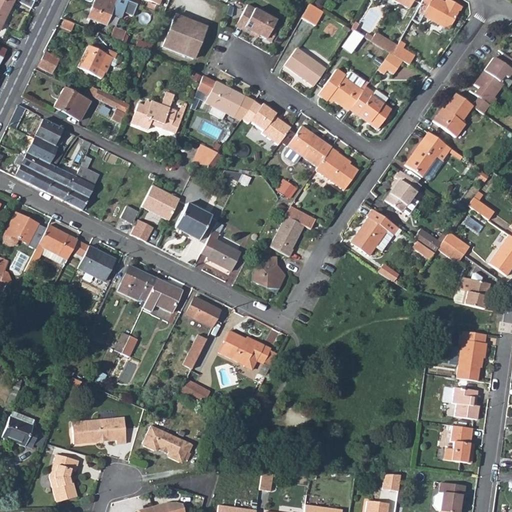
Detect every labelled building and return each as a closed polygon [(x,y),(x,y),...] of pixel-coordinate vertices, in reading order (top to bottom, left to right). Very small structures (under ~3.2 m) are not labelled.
[(0,0),(0,28),(13,0),(0,0)] [(114,0),(94,0),(87,18),(105,25),(114,0)] [(392,0),(408,9),(413,0),(392,0)] [(421,0),(419,4),(415,11),(448,29),(461,7),(452,2),(449,6),(444,3),(437,0),(421,0)] [(308,4),(301,17),(314,26),(322,13),(308,4)] [(246,6),(236,24),(259,36),(271,43),(276,33),(270,30),(275,21),(246,6)] [(174,16),(162,46),(193,59),(205,28),(174,16)] [(73,23),(64,19),(61,25),(71,29),(73,23)] [(259,36),(236,24),(234,27),(256,39),(259,36)] [(106,27),(103,35),(115,39),(116,35),(118,32),(106,27)] [(375,33),(374,34),(389,44),(390,42),(375,33)] [(374,34),(369,42),(385,51),(389,44),(374,34)] [(399,41),(397,45),(403,49),(406,45),(399,41)] [(389,44),(385,51),(389,53),(391,55),(396,46),(390,42),(389,44)] [(144,43),(142,50),(149,52),(151,46),(144,43)] [(403,49),(397,45),(396,46),(391,55),(401,62),(408,66),(414,56),(403,49)] [(87,47),(77,67),(100,78),(103,72),(105,73),(108,65),(112,67),(115,65),(116,63),(116,60),(114,59),(116,55),(107,51),(105,55),(87,47)] [(283,66),(313,87),(325,69),(295,48),(283,66)] [(45,53),(38,66),(52,73),(58,59),(45,53)] [(389,53),(379,66),(386,71),(392,74),(401,62),(391,55),(389,53)] [(479,89),(474,96),(477,98),(487,105),(489,107),(494,100),(492,98),(502,85),(499,82),(503,76),(507,79),(511,73),(511,55),(509,59),(507,58),(502,65),(499,63),(494,59),(474,85),(479,89)] [(505,56),(499,63),(502,65),(507,58),(505,56)] [(379,66),(376,70),(383,75),(386,71),(379,66)] [(335,70),(318,95),(325,101),(326,101),(328,98),(332,101),(347,111),(348,109),(362,91),(364,87),(366,84),(363,82),(358,89),(343,78),(344,76),(335,70)] [(344,76),(343,78),(358,89),(363,82),(350,72),(346,73),(344,76)] [(202,75),(198,90),(208,93),(212,77),(202,75)] [(215,82),(204,102),(212,106),(209,112),(222,119),(225,113),(240,120),(253,102),(215,82)] [(91,87),(87,95),(93,97),(97,90),(91,87)] [(362,91),(348,109),(368,123),(368,124),(376,130),(390,110),(370,97),(373,93),(364,87),(362,91)] [(63,89),(53,106),(79,120),(88,102),(63,89)] [(97,90),(93,97),(100,101),(116,109),(125,113),(128,105),(120,101),(97,89),(97,90)] [(147,107),(142,106),(137,104),(130,122),(147,129),(149,124),(151,120),(154,122),(153,126),(161,129),(163,125),(170,127),(173,120),(179,122),(182,113),(179,112),(169,108),(172,97),(164,94),(160,105),(150,101),(149,103),(147,107)] [(472,106),(454,94),(443,109),(441,107),(431,121),(455,138),(464,124),(461,122),(472,106)] [(477,98),(474,103),(484,110),(487,105),(477,98)] [(261,132),(277,145),(289,128),(278,119),(277,120),(273,117),(275,114),(262,104),(250,121),(262,130),(261,132)] [(116,109),(111,119),(121,123),(125,113),(116,109)] [(43,120),(34,137),(56,148),(54,153),(60,156),(65,147),(60,144),(66,132),(61,129),(61,128),(43,120)] [(163,125),(161,129),(174,133),(179,122),(173,120),(170,127),(163,125)] [(300,155),(317,168),(331,148),(300,127),(286,146),(288,147),(283,153),(283,156),(292,162),(295,162),(300,155)] [(440,142),(427,133),(404,165),(422,177),(436,158),(440,161),(449,148),(440,142)] [(28,148),(24,157),(37,163),(41,156),(50,161),(56,163),(60,156),(54,153),(56,148),(34,137),(33,138),(28,135),(23,145),(28,148)] [(84,140),(80,147),(87,150),(90,143),(84,140)] [(193,160),(216,170),(223,153),(200,144),(193,160)] [(317,168),(315,170),(343,190),(357,170),(349,164),(336,155),(338,153),(331,148),(317,168)] [(338,153),(336,155),(349,164),(350,162),(338,153)] [(20,166),(14,177),(27,183),(32,173),(34,174),(36,170),(44,173),(48,165),(50,161),(41,156),(37,163),(24,157),(18,154),(13,163),(20,166)] [(83,159),(79,165),(86,169),(90,160),(84,156),(83,159)] [(422,177),(428,182),(443,162),(440,161),(436,158),(422,177)] [(32,173),(27,183),(45,193),(57,169),(48,165),(44,173),(36,170),(34,174),(32,173)] [(73,178),(62,201),(81,211),(98,175),(86,169),(79,165),(73,178)] [(6,166),(3,172),(10,175),(13,169),(6,166)] [(57,169),(45,193),(62,201),(73,178),(57,169)] [(231,171),(228,176),(237,181),(242,173),(231,171)] [(397,180),(391,190),(384,200),(401,212),(401,211),(411,197),(420,186),(399,171),(394,178),(396,179),(397,180)] [(396,179),(389,188),(391,190),(397,180),(396,179)] [(178,200),(150,187),(140,208),(168,221),(178,200)] [(417,201),(411,197),(401,211),(407,215),(417,201)] [(472,198),(466,206),(487,220),(492,212),(472,198)] [(186,204),(174,228),(197,240),(210,216),(186,204)] [(125,206),(119,218),(132,224),(137,212),(125,206)] [(289,206),(283,215),(284,216),(302,226),(309,229),(314,219),(289,206)] [(397,228),(370,209),(365,216),(366,217),(355,232),(357,233),(350,243),(367,256),(374,247),(380,252),(397,228)] [(4,235),(3,238),(3,240),(6,245),(8,246),(11,246),(13,245),(15,244),(17,242),(18,240),(27,244),(37,224),(15,214),(4,235)] [(302,226),(284,216),(268,247),(288,257),(291,250),(290,249),(302,226)] [(137,220),(130,235),(139,240),(142,233),(147,224),(137,220)] [(142,233),(139,240),(145,243),(152,227),(147,224),(142,233)] [(47,225),(23,271),(27,273),(30,275),(40,254),(64,266),(71,251),(74,246),(77,240),(47,225)] [(419,228),(412,239),(415,241),(432,253),(436,248),(440,243),(419,228)] [(212,229),(200,253),(207,257),(206,259),(230,271),(239,253),(216,240),(219,233),(212,229)] [(448,232),(442,240),(462,255),(468,247),(448,232)] [(511,238),(508,235),(488,263),(505,276),(511,266),(511,238)] [(74,246),(71,251),(82,257),(88,246),(77,240),(74,246)] [(440,243),(436,248),(456,263),(462,255),(442,240),(440,243)] [(415,241),(411,247),(428,260),(432,253),(415,241)] [(82,257),(76,268),(103,281),(115,260),(88,246),(82,257)] [(252,272),(252,281),(264,287),(277,288),(284,275),(276,264),(276,256),(259,255),(257,256),(257,264),(252,272)] [(0,287),(2,282),(0,281),(0,279),(1,277),(8,262),(0,258),(0,287)] [(383,264),(377,272),(393,282),(398,274),(383,264)] [(138,298),(145,302),(156,279),(129,266),(117,291),(136,301),(138,298)] [(464,291),(460,304),(483,310),(489,284),(480,281),(481,278),(474,273),(472,274),(470,279),(462,277),(459,290),(464,291)] [(145,302),(142,308),(150,312),(154,304),(171,312),(181,292),(156,279),(145,302)] [(453,302),(460,304),(464,291),(459,290),(456,290),(453,302)] [(185,314),(211,327),(220,311),(193,298),(185,314)] [(464,331),(456,378),(476,381),(478,367),(480,368),(485,334),(464,331)] [(254,344),(245,340),(228,332),(218,352),(242,364),(244,366),(243,367),(250,371),(256,361),(262,363),(263,361),(268,350),(269,349),(255,342),(254,344)] [(115,347),(122,350),(129,336),(122,333),(115,347)] [(190,369),(205,339),(196,335),(182,365),(190,369)] [(122,350),(120,353),(125,356),(128,357),(136,340),(129,336),(122,350)] [(457,363),(459,346),(452,346),(450,362),(457,363)] [(276,354),(268,350),(263,361),(270,365),(276,354)] [(93,369),(88,380),(92,382),(97,370),(93,369)] [(16,378),(6,403),(9,405),(10,403),(12,403),(18,387),(18,385),(20,380),(16,378)] [(80,382),(71,378),(69,383),(67,387),(76,391),(80,382)] [(180,390),(196,398),(202,387),(186,379),(180,390)] [(202,387),(196,398),(203,402),(208,390),(202,387)] [(454,387),(451,402),(456,403),(454,416),(476,419),(478,406),(474,405),(476,390),(454,387)] [(156,416),(152,423),(161,428),(165,420),(156,416)] [(33,446),(33,445),(38,433),(38,432),(31,429),(33,426),(9,417),(1,437),(24,446),(26,443),(33,446)] [(123,418),(81,421),(82,443),(115,441),(115,444),(125,443),(123,418)] [(471,427),(451,424),(448,440),(452,440),(451,448),(444,447),(442,458),(469,463),(472,444),(468,443),(471,427)] [(150,425),(142,442),(144,446),(153,450),(157,449),(158,447),(169,452),(168,454),(170,458),(179,461),(182,460),(186,452),(188,452),(192,445),(150,425)] [(38,433),(33,445),(43,449),(48,437),(38,433)] [(68,477),(71,476),(72,471),(74,471),(77,461),(55,454),(48,476),(55,502),(75,496),(72,482),(69,483),(68,477)] [(261,472),(259,490),(270,492),(272,472),(261,472)] [(383,474),(381,489),(397,491),(399,475),(383,474)] [(450,511),(457,511),(459,503),(457,503),(458,495),(460,495),(462,485),(438,481),(437,491),(432,495),(431,504),(434,508),(437,508),(437,510),(450,511)] [(384,511),(386,503),(365,500),(363,511),(384,511)] [(183,511),(181,504),(177,502),(167,504),(167,502),(145,508),(145,511),(141,511),(183,511)]
